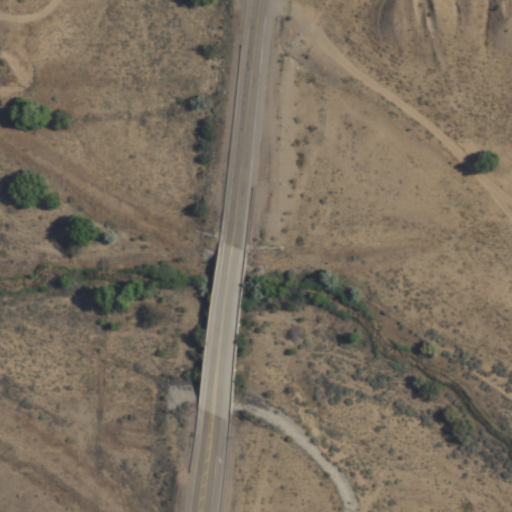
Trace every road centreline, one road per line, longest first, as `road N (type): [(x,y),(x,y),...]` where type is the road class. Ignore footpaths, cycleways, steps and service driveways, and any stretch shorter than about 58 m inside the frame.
road 1 (track): [(511,226),(432,126),(258,0)]
road 2 (secondary): [(233,245),(258,0)]
road 3 (secondary): [(213,416),(233,245)]
